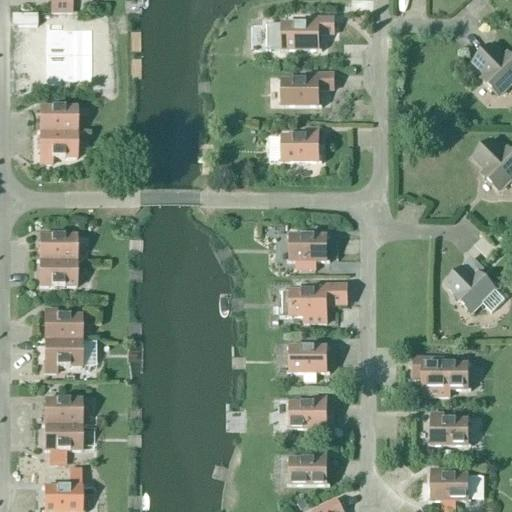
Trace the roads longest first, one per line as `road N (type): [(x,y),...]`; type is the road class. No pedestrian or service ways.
road 1 (residential): [(380,195),(2,197)]
road 2 (residential): [(2,197),(1,511)]
road 3 (residential): [(369,504),(375,231)]
road 4 (residential): [(1,0),(2,197)]
road 5 (residential): [(380,195),(379,26)]
